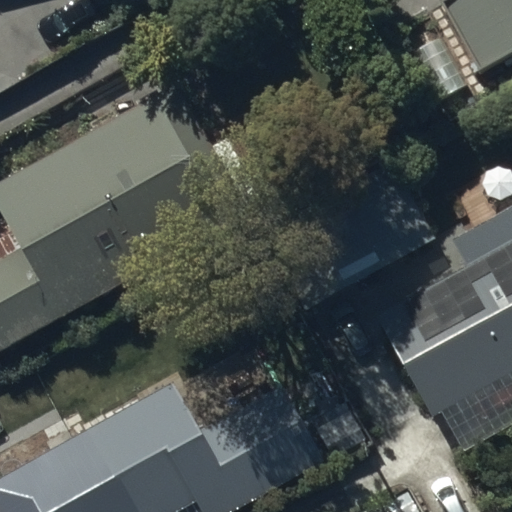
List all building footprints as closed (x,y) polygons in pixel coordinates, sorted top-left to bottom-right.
[(511,0),(449,0),(447,2),(480,63),(511,45),(511,0)] [(0,349),(246,215),(179,93),(0,190),(0,200),(25,247),(0,260),(0,349)] [(349,286),(433,240),(403,186),(319,231),(349,286)] [(511,211),(458,242),(474,269),(383,321),(436,412),(511,367),(511,211)] [(202,431),(175,383),(0,480),(0,501),(6,511),(172,511),(198,497),(206,511),(221,511),(321,456),(281,386),(202,431)] [(423,511),(410,487),(364,511),(423,511)]
